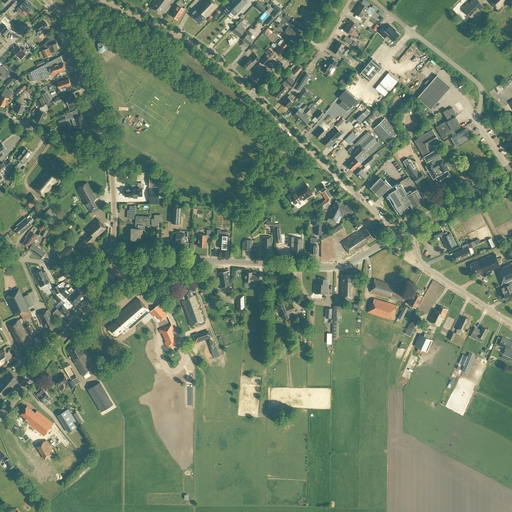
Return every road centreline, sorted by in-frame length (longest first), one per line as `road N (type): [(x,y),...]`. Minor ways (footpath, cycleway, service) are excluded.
road 1 (tertiary): [(108,270),(193,260),(330,267),(396,233)]
road 2 (residential): [(373,0),(482,89),(476,121),(507,168)]
road 3 (unclassified): [(396,233),(256,98)]
road 4 (unclassified): [(99,0),(194,44),(256,98)]
road 5 (tertiary): [(108,159),(59,15)]
road 6 (unclassified): [(511,323),(421,263),(408,228)]
road 7 (tertiary): [(33,375),(108,270)]
